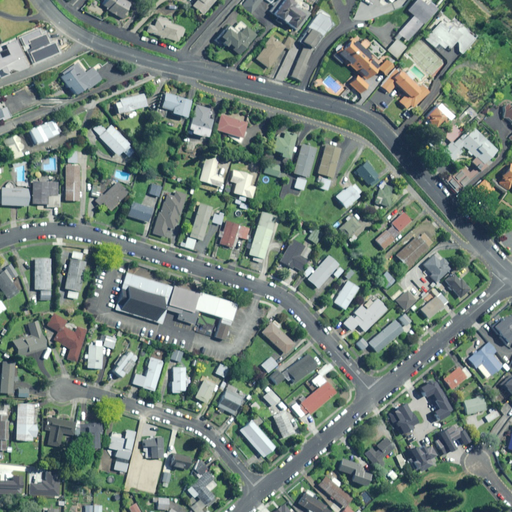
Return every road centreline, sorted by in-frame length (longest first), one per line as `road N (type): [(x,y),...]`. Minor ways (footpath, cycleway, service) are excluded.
road 1 (unclassified): [(511,276),(371,122),(116,51),(73,30),(42,0)]
road 2 (residential): [(0,240),(36,229),(74,230),(275,292),(374,396)]
road 3 (residential): [(260,493),(198,426),(62,389)]
road 4 (residential): [(511,277),(374,396)]
road 5 (residential): [(374,396),(260,493)]
road 6 (unknown): [(143,59),(74,97),(25,95)]
